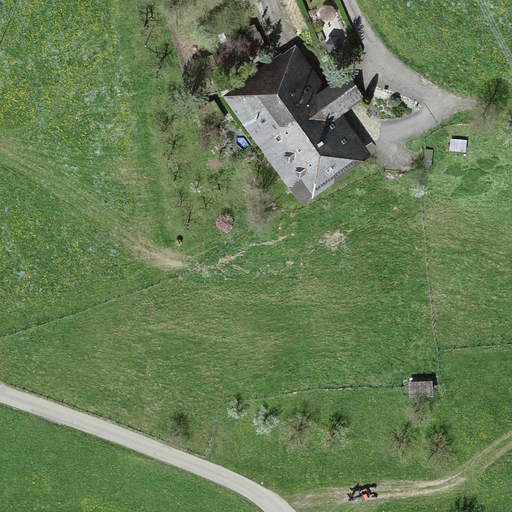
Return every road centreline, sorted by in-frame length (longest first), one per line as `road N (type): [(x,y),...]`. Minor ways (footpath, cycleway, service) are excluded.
road 1 (unclassified): [(282,511),(237,483),(0,395)]
road 2 (track): [(350,0),(372,49),(418,87),(476,109)]
